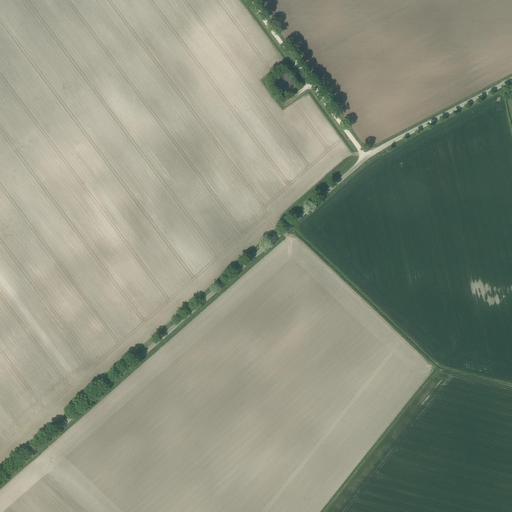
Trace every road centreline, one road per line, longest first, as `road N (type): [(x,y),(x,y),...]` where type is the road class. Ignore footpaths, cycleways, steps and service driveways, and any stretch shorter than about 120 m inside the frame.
road 1 (unclassified): [(0,481),(352,168),(511,79)]
road 2 (track): [(250,0),(367,157)]
